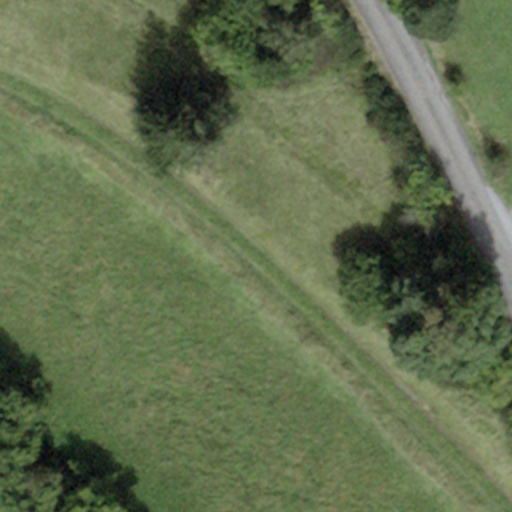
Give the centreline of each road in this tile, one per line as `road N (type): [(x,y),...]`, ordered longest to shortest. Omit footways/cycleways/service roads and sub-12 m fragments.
road 1 (track): [(492,511),(123,157),(0,94)]
road 2 (tertiary): [(364,0),(511,274)]
